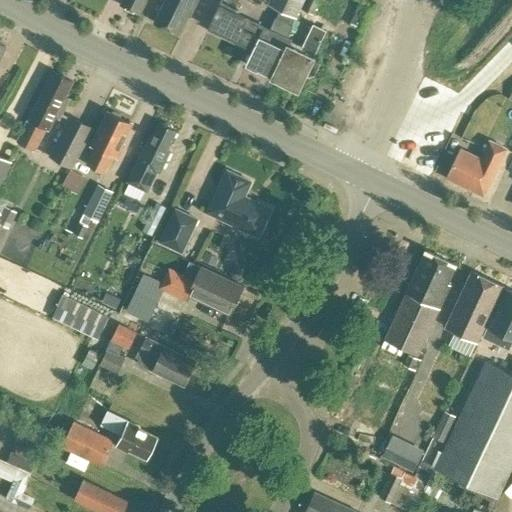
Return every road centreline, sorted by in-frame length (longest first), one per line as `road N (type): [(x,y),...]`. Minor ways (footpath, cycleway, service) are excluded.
road 1 (primary): [(377,183),(0,2)]
road 2 (tertiary): [(263,367),(332,277),(377,183)]
road 3 (tertiary): [(169,511),(230,402),(263,367)]
road 4 (residential): [(277,511),(308,428),(263,367)]
road 5 (primary): [(511,247),(377,183)]
